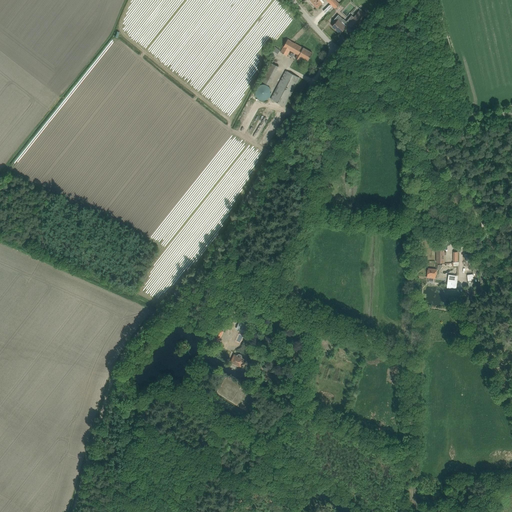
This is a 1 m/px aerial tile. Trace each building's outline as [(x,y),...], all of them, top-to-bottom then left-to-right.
[(310,0),(317,8),(324,2),(322,0),(310,0)] [(326,0),(335,9),(339,4),(335,0),(326,0)] [(340,33),(345,28),(348,24),(354,29),(362,19),(356,14),(348,24),(343,19),(344,19),(343,19),(338,15),(333,21),(335,23),(332,26),(340,33)] [(284,47),(281,52),(287,55),(290,50),(298,54),(295,58),(299,60),(301,56),(308,61),(312,53),(295,43),(294,44),(291,42),(291,41),(288,39),(283,47),(284,47)] [(266,51),(276,57),(280,50),(271,44),(266,51)] [(260,80),(268,85),(278,66),(269,62),(260,80)] [(271,99),(280,104),(285,106),(300,78),(286,71),(271,99)] [(255,93),(255,95),(256,97),(258,99),(261,100),(263,100),(265,100),(268,99),(270,97),(271,95),(271,93),(271,90),(270,88),(269,86),(267,85),(264,84),(262,84),(259,84),(257,86),(256,88),(255,90),(255,93)] [(436,244),(437,262),(444,262),(444,244),(436,244)] [(427,277),(435,278),(437,269),(428,268),(427,277)] [(449,276),(447,287),(456,288),(457,277),(449,276)] [(246,333),(248,329),(238,324),(236,328),(246,333)] [(213,341),(217,343),(222,331),(218,329),(213,341)] [(232,360),(242,364),(244,359),(242,358),(242,357),(242,356),(242,355),(241,355),(241,354),(240,354),(239,354),(238,354),(237,355),(237,356),(234,355),(232,360)] [(233,388),(235,389),(238,385),(226,379),(218,393),(221,395),(223,392),(229,395),(233,388)]
